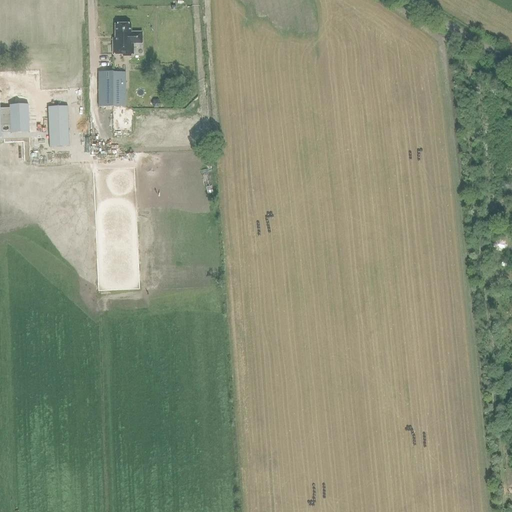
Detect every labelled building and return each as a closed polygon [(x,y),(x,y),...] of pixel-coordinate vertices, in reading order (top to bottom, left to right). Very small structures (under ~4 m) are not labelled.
[(112,39),(112,55),(133,55),(133,44),(142,44),(142,33),(131,33),(131,25),(115,25),(115,35),(115,39),(112,39)] [(133,98),(148,97),(146,64),(131,65),(133,98)] [(128,87),(123,88),(121,71),(113,72),(99,73),(102,107),(116,106),(116,105),(129,104),(128,87)] [(5,89),(5,105),(20,105),(20,77),(10,77),(10,81),(2,81),(2,89),(5,89)] [(0,137),(1,138),(0,125),(10,125),(10,134),(11,133),(11,130),(28,130),(28,133),(29,133),(28,105),(9,106),(9,109),(0,109),(0,137)] [(67,107),(47,107),(49,147),(69,147),(67,107)]
